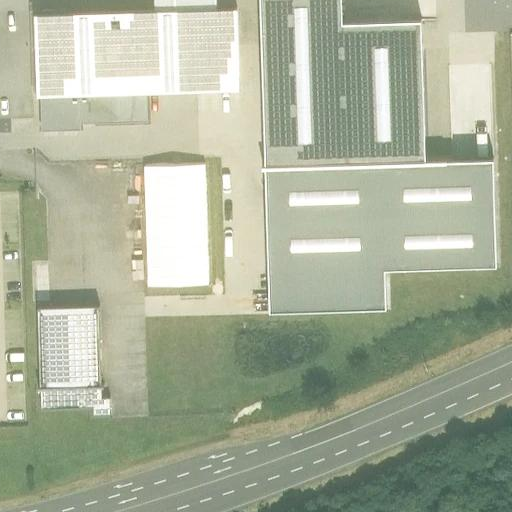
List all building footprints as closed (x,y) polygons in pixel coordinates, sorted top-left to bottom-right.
[(153,0),(154,9),(34,13),(37,97),(42,97),(147,93),(240,90),(238,8),(218,8),(217,0),(153,0)] [(261,0),(272,309),(387,306),(385,268),(498,264),(494,157),(425,159),(421,19),(344,22),(342,0),(261,0)] [(147,93),(42,97),(43,130),(82,128),(82,123),(148,121),(147,93)] [(148,286),(209,284),(205,165),(144,167),(148,286)] [(93,308),(35,310),(38,410),(95,408),(95,419),(108,419),(108,398),(100,399),(99,390),(95,390),(93,308)]
